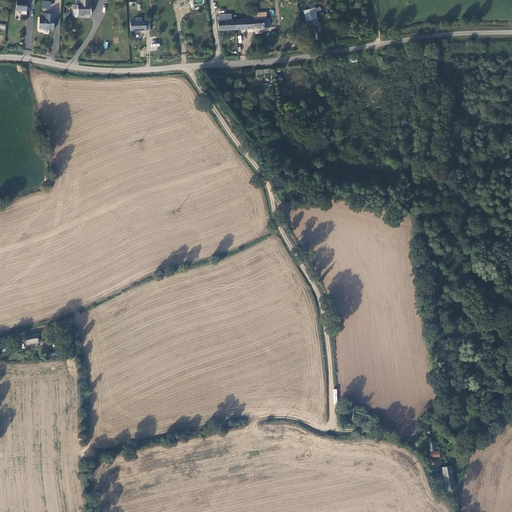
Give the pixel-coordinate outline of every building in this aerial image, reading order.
[(22,0),(17,0),(16,10),(21,10),(21,14),(27,15),(28,1),(23,0),(22,0)] [(43,0),(42,8),(50,9),(51,1),(43,0)] [(80,6),(75,6),(75,14),(76,16),(78,17),(80,16),(81,14),(93,14),(93,4),(92,4),(92,0),(80,0),(81,4),(80,4),(80,6)] [(315,11),(305,13),(307,21),(317,19),(315,11)] [(56,14),(43,13),(42,18),(40,18),(39,28),(44,29),(44,30),(50,30),(50,29),(54,29),(55,23),(56,23),(56,19),(55,19),(56,14)] [(230,16),(224,16),(218,17),(219,30),(236,29),(235,20),(231,20),(230,16)] [(236,29),(269,27),(269,18),(254,19),(235,20),(236,29)] [(131,22),(131,30),(150,30),(150,22),(131,22)] [(27,343),(44,342),(43,335),(39,335),(39,333),(26,335),(27,343)] [(361,422),(363,414),(354,411),(352,420),(361,422)] [(451,466),(442,467),(447,489),(455,488),(451,466)]
